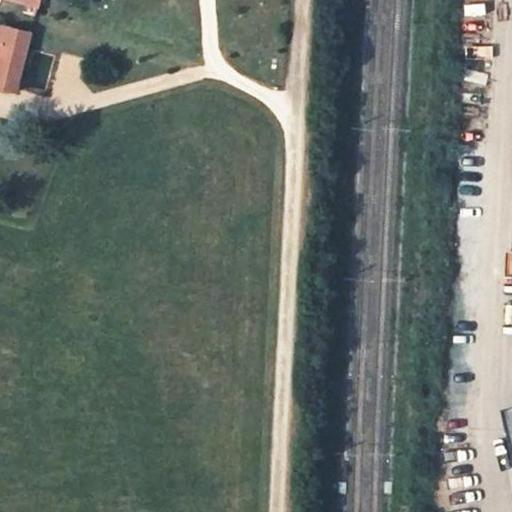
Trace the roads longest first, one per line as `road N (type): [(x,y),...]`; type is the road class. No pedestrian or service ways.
road 1 (track): [(279,511),(304,0)]
road 2 (unknown): [(503,511),(511,289)]
